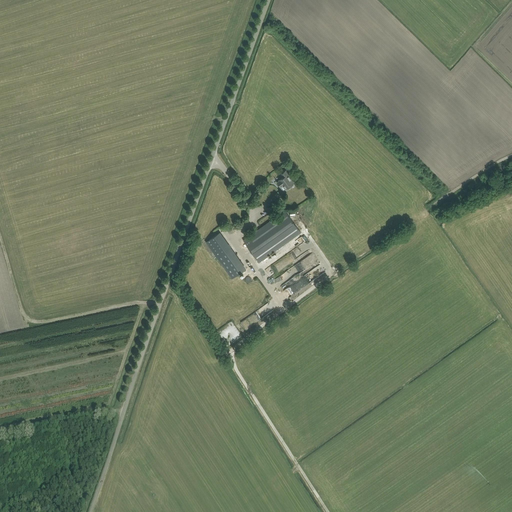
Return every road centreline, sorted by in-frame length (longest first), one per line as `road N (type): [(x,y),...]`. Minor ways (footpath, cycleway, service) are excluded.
road 1 (unclassified): [(87,511),(268,0)]
road 2 (track): [(0,238),(29,322),(126,302),(160,304)]
